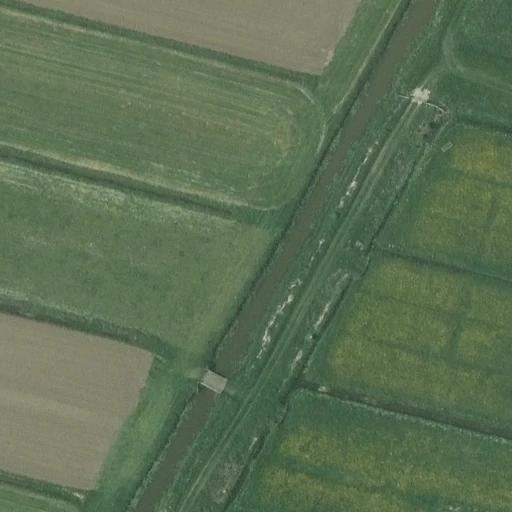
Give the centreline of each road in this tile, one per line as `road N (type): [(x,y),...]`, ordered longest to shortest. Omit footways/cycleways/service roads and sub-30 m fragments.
road 1 (track): [(179,511),(421,77),(511,101)]
road 2 (track): [(385,0),(98,511)]
road 3 (track): [(0,348),(178,368),(321,437)]
